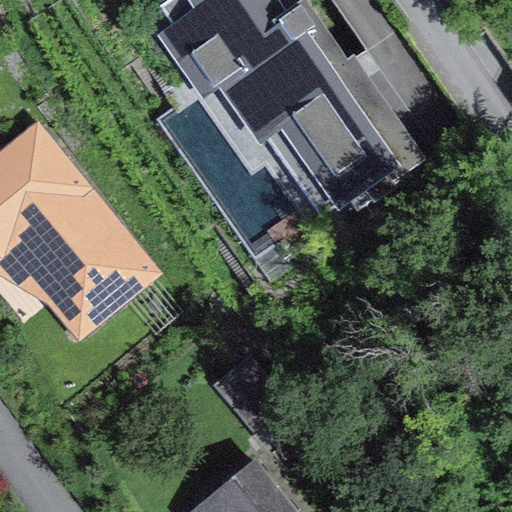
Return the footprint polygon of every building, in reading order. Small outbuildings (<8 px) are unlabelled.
[(380,67),(365,47),(353,56),(352,54),(344,60),(301,0),(165,0),(142,17),(201,100),(216,89),(258,147),(271,138),(328,219),(422,152),(367,76),(380,67)] [(0,28),(8,23),(0,12),(0,28)] [(37,123),(0,153),(0,282),(39,298),(78,345),(164,273),(37,123)] [(251,356),(213,386),(278,470),(316,441),(251,356)] [(293,511),(254,464),(194,511),(293,511)]
